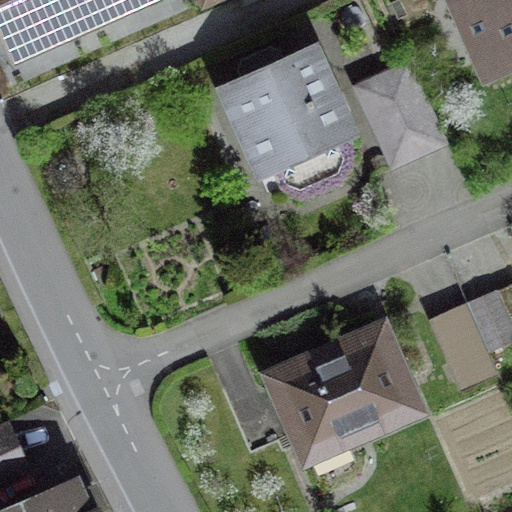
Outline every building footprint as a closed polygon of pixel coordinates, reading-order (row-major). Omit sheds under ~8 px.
[(0,0),(0,30),(16,69),(173,0),(0,0)] [(195,0),(203,17),(238,3),(236,0),(195,0)] [(511,0),(452,0),(444,4),(482,91),(511,77),(511,0)] [(321,49),(220,91),(257,181),(359,140),(321,49)] [(414,66),(357,91),(393,174),(450,149),(414,66)] [(511,326),(498,295),(468,308),(490,358),(511,348),(511,326)] [(389,322),(263,375),(306,476),(432,424),(389,322)] [(0,485),(33,470),(13,428),(0,433),(0,485)] [(82,511),(69,484),(6,511),(82,511)]
